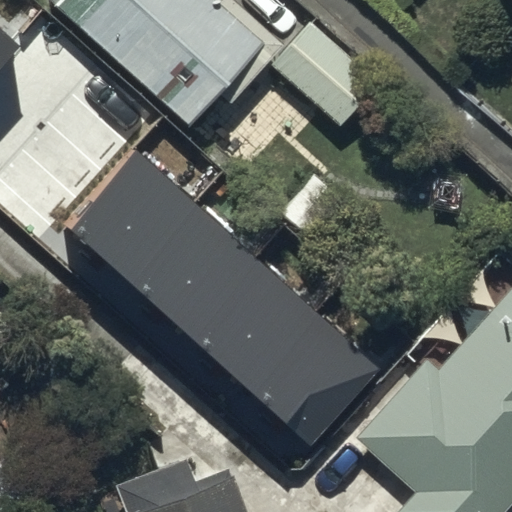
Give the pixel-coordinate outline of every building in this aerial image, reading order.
[(66,0),(186,109),(214,78),(229,92),(283,32),(247,0),(66,0)] [(377,69),(309,12),(273,55),(341,113),(377,69)] [(0,28),(0,68),(20,46),(0,28)] [(140,151),(69,228),(311,447),(381,370),(140,151)] [(511,275),(479,311),(469,303),(450,324),(461,333),(437,359),(425,347),(353,425),(416,484),(398,503),(407,511),(491,511),(511,490),(511,275)] [(0,330),(14,316),(0,302),(0,330)] [(0,511),(13,511),(39,483),(0,449),(0,511)] [(244,511),(226,461),(187,475),(182,460),(111,485),(120,511),(244,511)]
